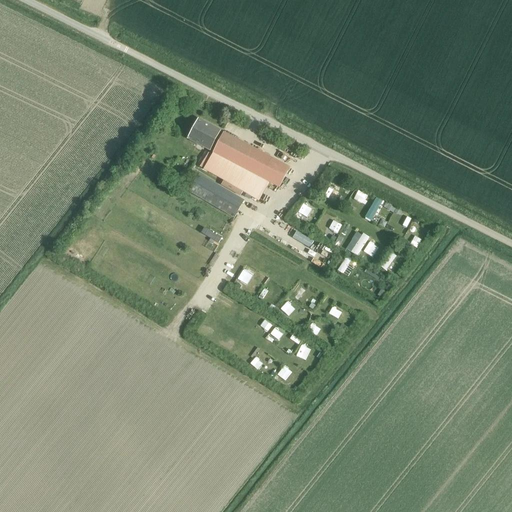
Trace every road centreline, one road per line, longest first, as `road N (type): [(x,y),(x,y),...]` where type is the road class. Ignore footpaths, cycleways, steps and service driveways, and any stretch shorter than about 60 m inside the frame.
road 1 (unclassified): [(511,246),(317,148)]
road 2 (unclassified): [(251,115),(124,50)]
road 3 (residential): [(191,306),(248,210),(269,223)]
